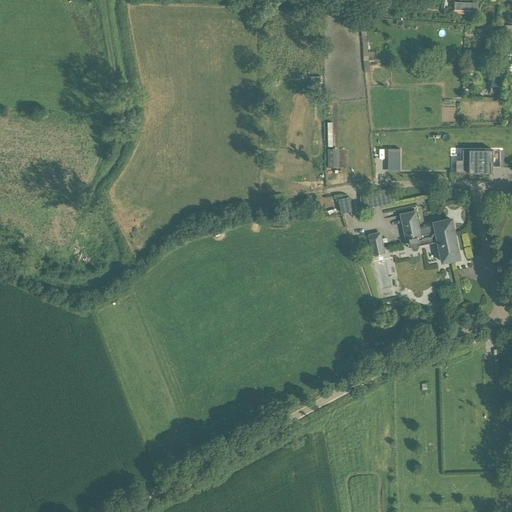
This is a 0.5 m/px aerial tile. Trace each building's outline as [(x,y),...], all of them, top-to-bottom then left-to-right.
[(452,16),(476,17),(477,5),(452,4),(452,16)] [(511,26),(498,25),(497,34),(511,34),(511,26)] [(316,128),(279,129),(279,158),(303,157),(302,148),(317,147),(316,128)] [(401,157),(401,149),(389,148),(389,157),(401,157)] [(327,168),(339,167),(339,149),(327,149),(327,168)] [(466,170),(466,177),(484,177),(485,173),(503,173),(504,162),(476,163),(476,170),(466,170)] [(350,198),(339,200),(342,215),(353,212),(350,198)] [(443,262),(455,260),(454,252),(459,251),(453,224),(448,225),(447,221),(435,223),(437,231),(421,235),(416,212),(402,215),(409,248),(412,248),(412,249),(413,250),(414,250),(414,251),(416,251),(417,251),(418,251),(418,250),(419,250),(420,249),(420,248),(420,247),(420,246),(439,242),(443,262)] [(374,255),(384,253),(380,234),(370,236),(374,255)]
